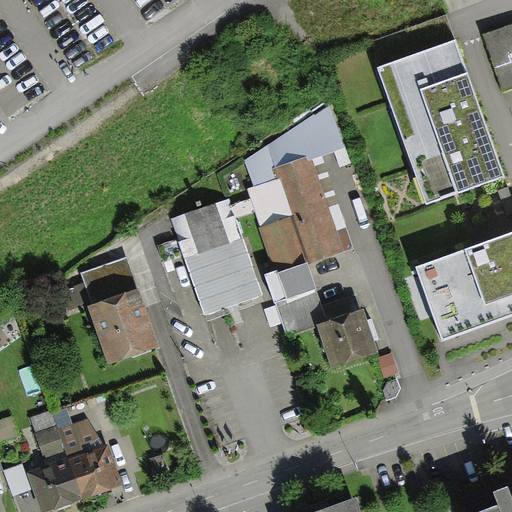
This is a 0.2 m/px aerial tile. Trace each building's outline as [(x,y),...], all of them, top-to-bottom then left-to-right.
[(511,27),(481,37),(499,92),(511,87),(511,27)] [(502,177),(455,44),(375,72),(423,205),(502,177)] [(288,337),(321,326),(327,324),(307,263),(343,252),(313,160),(278,171),(294,218),(263,228),(277,272),(268,275),(288,337)] [(201,255),(185,261),(203,316),(262,297),(244,241),(228,246),(215,207),(188,215),(201,255)] [(511,315),(511,233),(415,269),(442,341),(511,315)] [(126,260),(81,276),(110,361),(155,346),(126,260)] [(327,324),(321,326),(334,366),(373,353),(360,314),(327,324)] [(71,460),(84,498),(120,486),(107,448),(71,460)] [(71,460),(30,474),(42,511),(43,511),(84,498),(71,460)] [(511,511),(511,499),(511,500),(507,487),(493,492),(498,504),(476,511),(511,511)]
